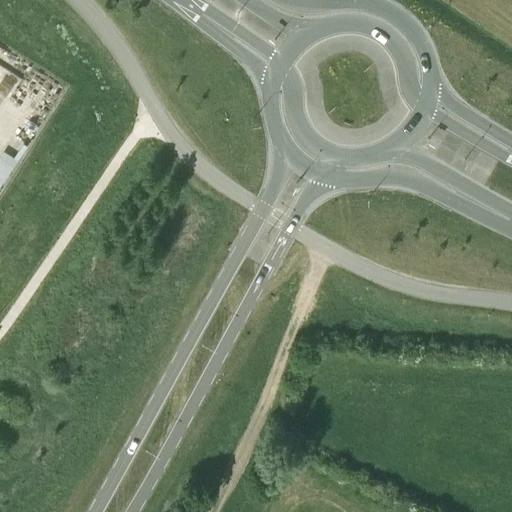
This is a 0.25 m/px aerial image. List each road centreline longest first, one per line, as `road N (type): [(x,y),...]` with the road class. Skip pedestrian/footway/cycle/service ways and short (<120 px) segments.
road 1 (primary): [(262,210),(95,511)]
road 2 (primary): [(130,511),(289,227)]
road 3 (track): [(213,511),(284,358),(323,247)]
road 4 (unclassified): [(262,210),(185,153),(117,45),(77,0)]
road 5 (unclassified): [(511,302),(387,280),(289,227)]
road 6 (primary): [(430,86),(420,40),(392,11),(366,2),(313,7),(283,0)]
road 7 (primary): [(324,175),(397,173),(497,214)]
road 8 (primary): [(424,107),(386,36),(344,23),(308,35)]
road 9 (primary): [(392,147),(497,214)]
